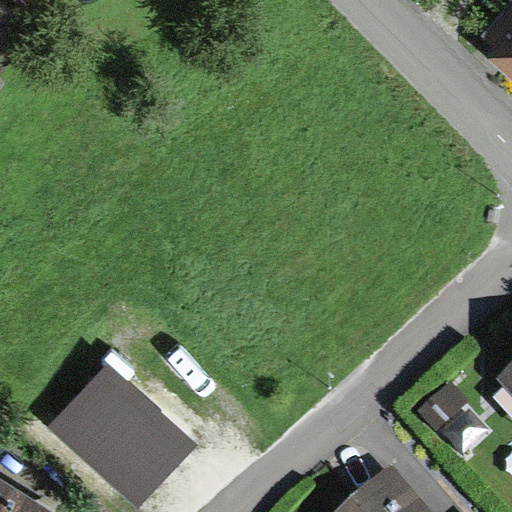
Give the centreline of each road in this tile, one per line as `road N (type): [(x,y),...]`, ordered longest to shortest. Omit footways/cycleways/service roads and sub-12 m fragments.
road 1 (residential): [(235,511),(511,255)]
road 2 (residential): [(511,148),(366,0)]
